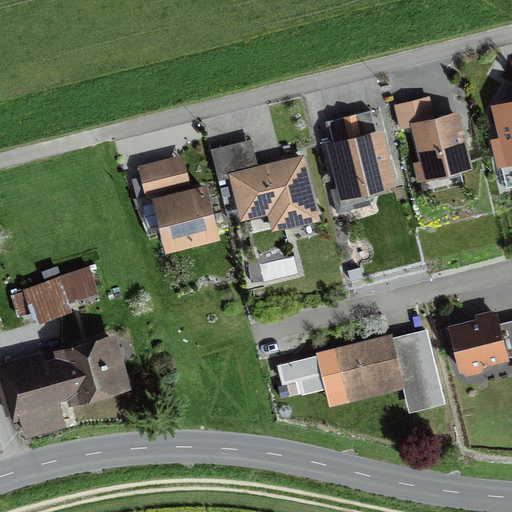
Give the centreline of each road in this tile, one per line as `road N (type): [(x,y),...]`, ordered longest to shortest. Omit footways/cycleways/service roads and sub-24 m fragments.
road 1 (residential): [(511,498),(441,493),(216,450),(128,450),(0,478)]
road 2 (residential): [(511,32),(107,138)]
road 3 (track): [(29,511),(157,486),(224,487),(366,511)]
road 4 (residential): [(511,268),(269,329)]
